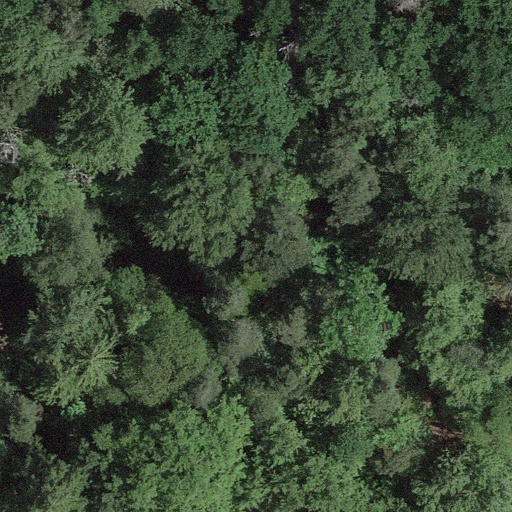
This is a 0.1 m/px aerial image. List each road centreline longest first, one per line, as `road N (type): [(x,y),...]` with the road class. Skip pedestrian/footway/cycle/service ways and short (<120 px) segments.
road 1 (track): [(0,161),(213,217),(511,229)]
road 2 (track): [(0,394),(511,432)]
